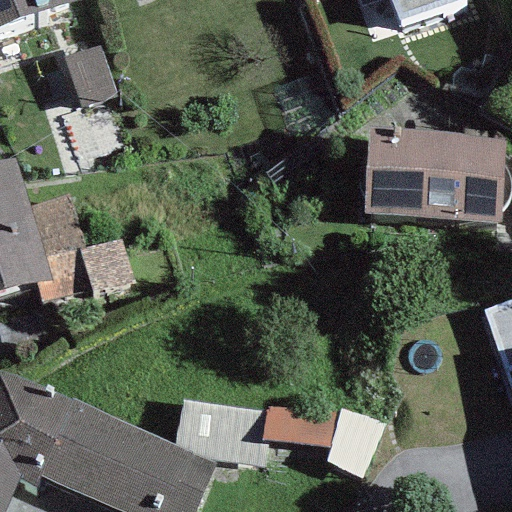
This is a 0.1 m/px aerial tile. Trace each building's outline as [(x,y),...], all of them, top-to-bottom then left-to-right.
[(0,0),(0,29),(76,0),(0,0)] [(357,0),(360,8),(382,0),(390,0),(399,22),(462,0),(357,0)] [(110,67),(75,74),(85,120),(120,113),(110,67)] [(505,138),(398,131),(397,145),(367,143),(362,215),(500,224),(505,138)] [(16,158),(0,162),(0,294),(34,284),(51,279),(30,207),(16,158)] [(69,196),(30,207),(51,279),(34,284),(40,305),(88,291),(90,296),(135,283),(122,239),(85,250),(69,196)] [(511,301),(482,312),(511,399),(511,301)] [(34,486),(38,477),(68,403),(0,372),(0,511),(3,511),(18,479),(34,486)] [(70,399),(68,403),(38,477),(116,511),(194,511),(216,464),(70,399)] [(373,494),(389,437),(349,425),(333,483),(373,494)]
